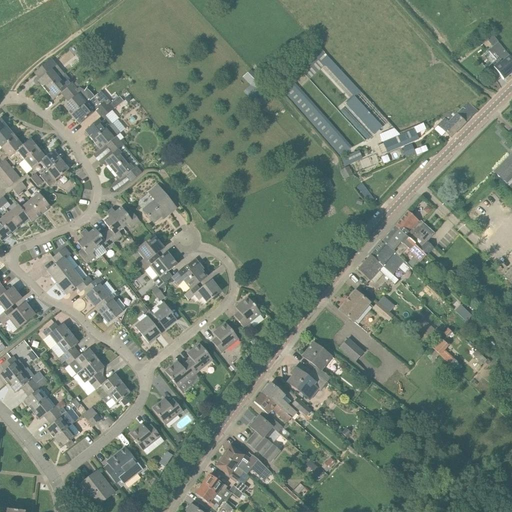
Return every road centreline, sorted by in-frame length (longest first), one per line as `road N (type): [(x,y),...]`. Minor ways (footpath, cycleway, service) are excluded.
road 1 (tertiary): [(160,511),(370,231),(511,88)]
road 2 (residential): [(146,374),(12,265),(18,248),(75,223),(97,187),(85,160),(43,112),(22,99),(0,103)]
road 3 (residential): [(146,374),(229,298),(228,265),(185,238)]
road 4 (track): [(500,99),(461,75),(392,0)]
road 5 (track): [(122,0),(38,63),(14,98)]
road 6 (residential): [(54,478),(132,415),(146,374)]
